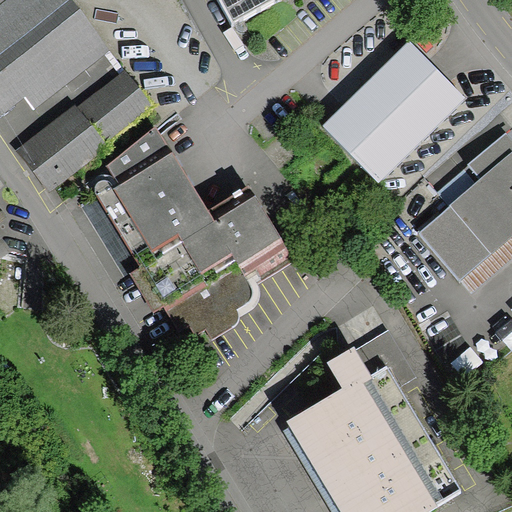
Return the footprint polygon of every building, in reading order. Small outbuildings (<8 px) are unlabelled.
[(112,53),(71,0),(0,0),(0,118),(26,99),(35,111),(112,53)] [(220,0),(234,24),(274,0),(220,0)] [(409,39),(324,123),(384,184),(469,100),(409,39)] [(153,109),(125,73),(78,110),(76,107),(17,153),(49,195),(109,149),(106,145),(153,109)] [(206,332),(213,342),(233,329),(237,325),(240,321),(239,316),(237,311),(248,305),(251,301),(254,297),(253,292),(251,288),(293,262),(254,205),(216,229),(155,132),(106,170),(120,192),(115,196),(111,190),(106,185),(99,186),(95,191),(96,198),(141,271),(130,278),(154,316),(164,311),(180,335),(189,328),(195,338),(206,332)] [(511,158),(422,235),(461,282),(511,238),(511,158)] [(442,300),(417,311),(440,360),(465,349),(442,300)] [(285,431),(335,511),(437,511),(465,494),(401,391),(419,380),(389,331),(327,371),(342,397),(285,431)]
